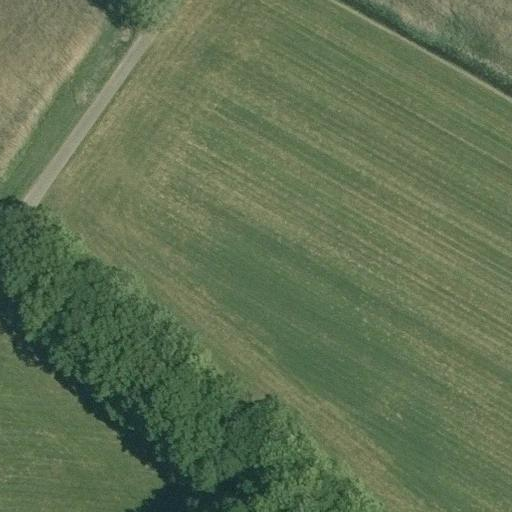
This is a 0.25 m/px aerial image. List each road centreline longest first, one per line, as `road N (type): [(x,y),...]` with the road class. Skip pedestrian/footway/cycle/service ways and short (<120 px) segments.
road 1 (unclassified): [(297,511),(0,242)]
road 2 (unclassified): [(0,242),(174,0)]
